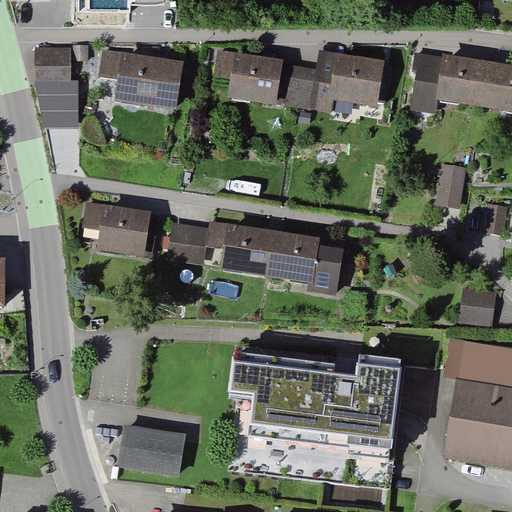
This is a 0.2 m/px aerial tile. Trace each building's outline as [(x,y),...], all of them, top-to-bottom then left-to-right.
[(188,66),(109,49),(100,96),(178,112),(188,66)] [(72,50),(36,52),(37,94),(73,93),(72,50)] [(511,64),(419,52),(410,116),(511,129),(511,64)] [(309,113),(317,73),(222,54),(214,94),(309,113)] [(377,108),(384,65),(328,56),(321,98),(377,108)] [(459,215),(467,172),(443,168),(435,211),(459,215)] [(156,215),(80,205),(74,251),(149,262),(156,215)] [(506,207),(475,208),(477,244),(508,242),(506,207)] [(165,221),(160,262),(207,268),(213,228),(165,221)] [(224,231),(215,277),(338,302),(347,256),(224,231)] [(503,296),(464,292),(460,324),(500,328),(503,296)] [(511,349),(464,342),(445,461),(511,472),(511,349)] [(386,470),(394,367),(245,355),(236,457),(386,470)] [(121,475),(178,483),(186,435),(128,426),(121,475)]
